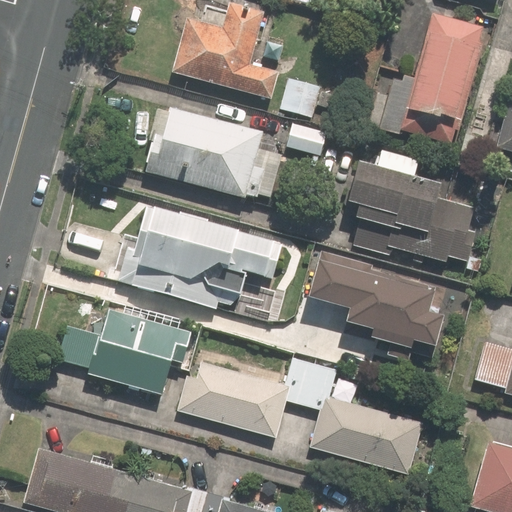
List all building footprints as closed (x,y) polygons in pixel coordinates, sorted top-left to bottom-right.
[(252,65),(267,12),(230,1),(222,28),(191,19),(176,71),(273,100),(281,73),(252,65)] [(403,81),(393,79),(379,131),(404,138),(412,108),(460,121),(485,28),(434,14),(417,78),(404,74),(403,81)] [(511,77),(511,78),(511,100),(500,149),(511,152),(511,77)] [(325,87),(289,79),(281,111),(317,120),(325,87)] [(286,155),(273,151),(260,147),(264,132),(173,106),(171,113),(162,110),(145,171),(246,199),(247,195),(259,198),(260,195),(274,199),(286,155)] [(325,139),(291,130),(287,147),(321,155),(325,139)] [(463,190),(417,178),(421,161),(381,150),(377,167),(358,163),(348,203),(361,207),(358,219),(392,228),(387,248),(449,263),(450,256),(465,260),(479,208),(460,203),(463,190)] [(142,266),(194,281),(220,265),(274,280),(284,245),(148,207),(134,254),(145,257),(142,266)] [(436,292),(438,285),(372,268),(373,264),(323,251),(311,296),(353,307),(349,324),(376,331),(374,339),(414,350),(416,342),(438,347),(446,314),(439,312),(444,294),(436,292)] [(91,369),(89,376),(166,395),(173,366),(185,370),(195,332),(110,310),(104,334),(68,324),(59,360),(91,369)] [(511,349),(484,342),(475,378),(506,387),(504,393),(511,395),(511,349)] [(279,440),(289,402),(321,410),(311,448),(410,474),(423,422),(331,398),(339,369),(292,357),(284,384),(202,362),(198,378),(187,375),(177,413),(279,440)] [(511,511),(511,449),(490,443),(472,508),(488,511),(511,511)] [(266,511),(39,446),(23,503),(55,511),(328,511),(322,510),(321,511),(266,511)] [(388,511),(392,499),(354,488),(350,503),(381,511),(388,511)]
